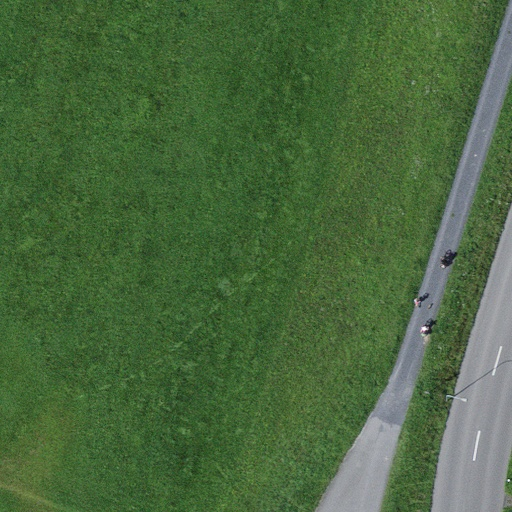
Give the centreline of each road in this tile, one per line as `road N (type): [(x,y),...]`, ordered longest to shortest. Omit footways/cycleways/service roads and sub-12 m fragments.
road 1 (track): [(511,12),(390,408)]
road 2 (residential): [(511,327),(471,511)]
